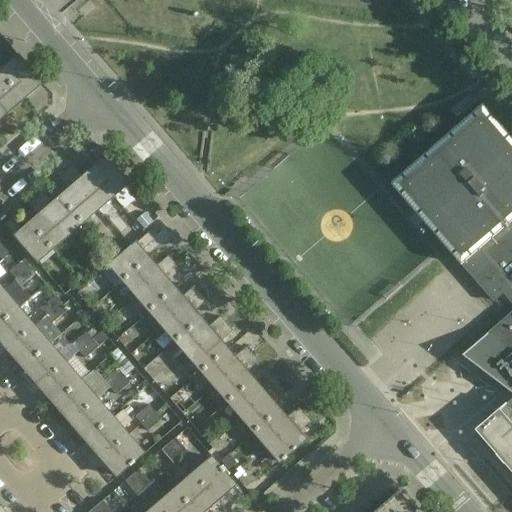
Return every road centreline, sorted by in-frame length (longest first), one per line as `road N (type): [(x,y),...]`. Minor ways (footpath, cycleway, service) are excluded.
road 1 (residential): [(383,429),(99,100)]
road 2 (residential): [(27,502),(67,467),(14,406)]
road 3 (residential): [(99,100),(13,0)]
road 4 (residential): [(0,186),(99,100)]
road 5 (residential): [(287,511),(383,429)]
